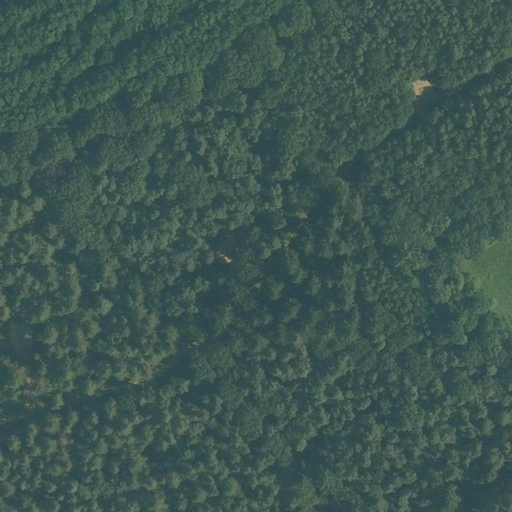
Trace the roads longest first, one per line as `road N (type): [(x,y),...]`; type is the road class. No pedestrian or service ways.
road 1 (track): [(0,432),(206,357),(338,168),(511,57)]
road 2 (track): [(27,146),(343,511)]
road 3 (track): [(0,155),(235,70),(332,0)]
road 4 (track): [(235,70),(303,150),(371,194),(446,263)]
